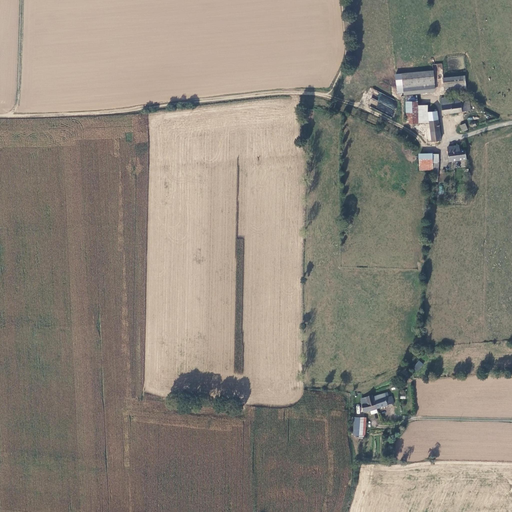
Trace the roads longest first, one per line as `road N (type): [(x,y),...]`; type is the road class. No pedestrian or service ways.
road 1 (track): [(0,116),(328,93)]
road 2 (track): [(328,93),(410,132),(426,149),(459,137)]
road 3 (track): [(384,426),(422,418),(511,420)]
